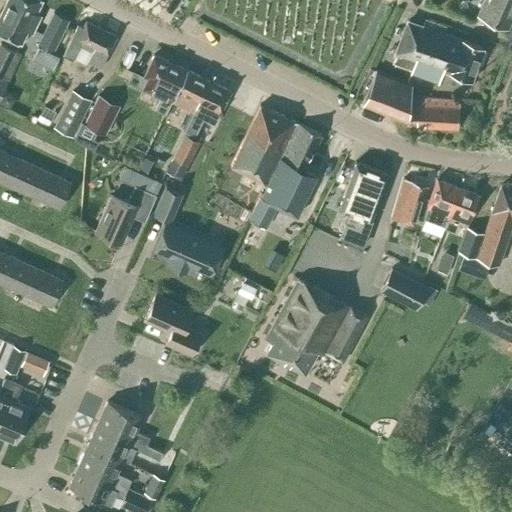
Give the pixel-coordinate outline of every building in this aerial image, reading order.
[(34,13),(40,0),(4,0),(0,10),(0,34),(19,43),(26,30),(30,32),(39,15),(34,13)] [(511,0),(482,0),(477,14),(506,26),(511,11),(511,0)] [(53,12),(42,34),(36,45),(51,52),(67,19),(53,12)] [(445,28),(423,20),(421,25),(407,19),(391,61),(410,68),(409,71),(437,81),(442,68),(471,80),(483,47),(443,32),(445,28)] [(71,58),(75,51),(78,44),(91,51),(86,60),(99,67),(115,35),(85,20),(82,27),(76,24),(62,53),(71,58)] [(0,76),(6,80),(19,52),(0,43),(0,76)] [(143,75),(142,76),(145,77),(140,87),(158,96),(153,107),(164,112),(170,101),(185,69),(153,53),(142,75),(143,75)] [(406,124),(456,127),(459,99),(410,94),(411,83),(369,67),(365,76),(370,78),(361,101),(406,119),(406,124)] [(207,79),(185,69),(170,101),(192,111),(207,79)] [(192,111),(191,113),(192,113),(188,123),(196,128),(201,117),(213,123),(229,90),(207,79),(192,111)] [(52,126),(71,135),(90,98),(71,88),(52,126)] [(10,94),(3,91),(0,97),(0,102),(9,106),(12,99),(10,94)] [(120,104),(99,94),(84,123),(105,134),(120,104)] [(229,165),(265,182),(295,121),(258,104),(229,165)] [(180,132),(184,123),(172,118),(168,126),(180,132)] [(297,122),(260,197),(258,196),(247,218),(264,226),(275,205),(295,214),(315,173),(303,168),(320,133),(297,122)] [(198,140),(183,133),(165,170),(180,177),(198,140)] [(0,177),(11,154),(0,149),(0,177)] [(0,177),(0,180),(29,193),(40,167),(11,154),(0,177)] [(145,172),(151,161),(142,156),(137,168),(145,172)] [(347,240),(359,244),(386,172),(355,161),(337,208),(356,215),(347,240)] [(70,181),(40,167),(29,193),(58,207),(70,181)] [(140,171),(134,185),(154,194),(160,180),(140,171)] [(420,226),(423,218),(425,210),(427,200),(427,198),(422,196),(426,184),(402,177),(390,218),(420,226)] [(427,200),(425,210),(423,218),(432,220),(434,213),(445,217),(457,185),(436,177),(427,198),(427,200)] [(483,231),(466,225),(457,250),(497,264),(510,225),(511,225),(511,188),(500,184),(483,231)] [(94,230),(120,241),(132,215),(143,220),(154,194),(134,185),(127,201),(111,193),(94,230)] [(151,214),(169,221),(182,193),(163,185),(151,214)] [(459,223),(466,225),(478,194),(457,185),(445,217),(446,218),(442,227),(455,232),(459,223)] [(189,263),(209,271),(220,245),(164,221),(152,247),(170,255),(166,265),(185,273),(189,263)] [(254,222),(245,240),(261,248),(270,229),(254,222)] [(417,251),(419,252),(431,256),(441,230),(427,224),(417,251)] [(436,268),(447,272),(454,253),(444,249),(436,268)] [(32,265),(3,252),(0,258),(0,281),(21,291),(32,265)] [(32,265),(21,291),(50,305),(62,279),(32,265)] [(378,288),(414,308),(426,286),(390,266),(378,288)] [(323,350),(341,359),(365,314),(297,277),(264,337),(271,341),(265,350),(303,371),(315,349),(321,353),(323,350)] [(165,341),(190,352),(199,332),(184,325),(191,309),(154,292),(143,318),(170,330),(165,341)] [(3,367),(15,372),(24,349),(12,344),(3,367)] [(48,359),(26,350),(21,361),(33,366),(34,362),(45,366),(48,359)] [(0,408),(12,380),(3,376),(0,383),(0,408)] [(12,380),(0,408),(0,435),(14,441),(28,406),(14,400),(21,383),(12,380)] [(97,421),(145,443),(148,436),(134,429),(140,415),(106,400),(97,421)] [(87,442),(121,458),(129,461),(134,447),(157,458),(161,450),(145,443),(97,421),(87,442)] [(78,464),(126,485),(129,478),(115,472),(121,458),(87,442),(78,464)] [(68,485),(102,500),(109,504),(113,494),(121,497),(126,485),(78,464),(68,485)] [(163,477),(160,476),(152,472),(143,490),(154,496),(163,477)] [(142,511),(150,496),(149,496),(127,487),(119,504),(137,511),(142,511)]
